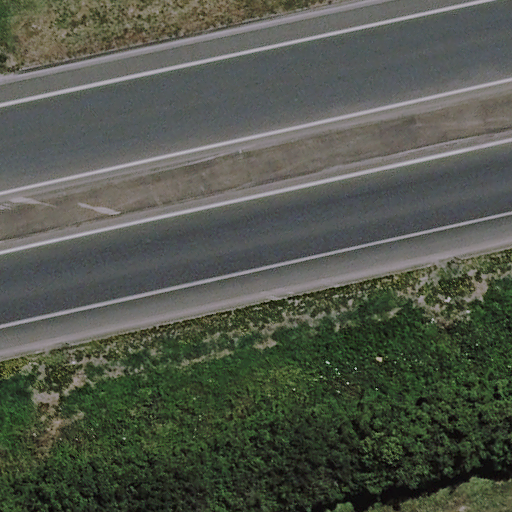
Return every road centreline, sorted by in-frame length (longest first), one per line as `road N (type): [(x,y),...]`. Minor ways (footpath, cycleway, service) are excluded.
road 1 (primary): [(511,170),(0,280)]
road 2 (primary): [(0,146),(511,37)]
